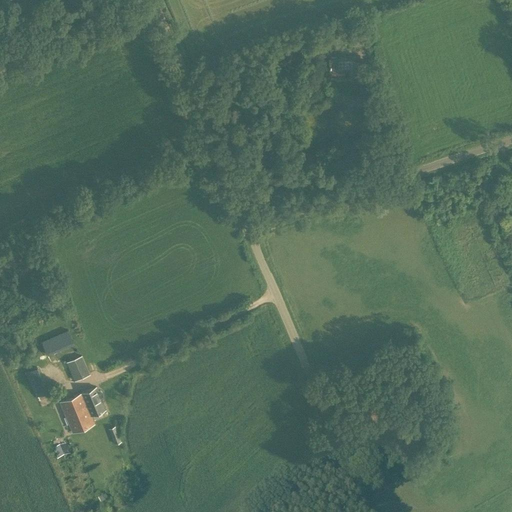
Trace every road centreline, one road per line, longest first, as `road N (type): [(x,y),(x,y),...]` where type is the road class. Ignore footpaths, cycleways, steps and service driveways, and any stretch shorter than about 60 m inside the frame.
road 1 (unclassified): [(369,511),(247,228)]
road 2 (unclassified): [(247,228),(511,138)]
road 3 (unclassified): [(247,228),(150,0)]
road 4 (track): [(0,234),(213,147)]
